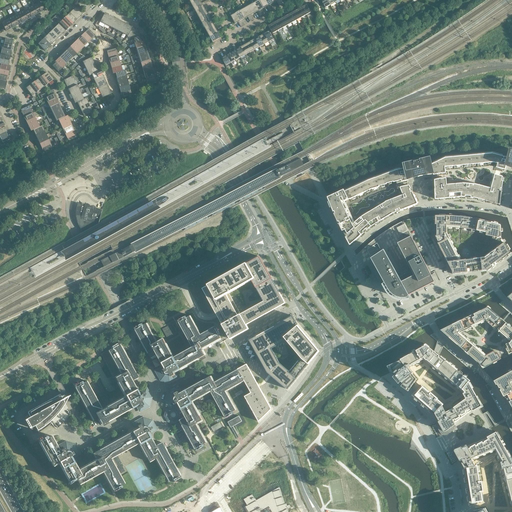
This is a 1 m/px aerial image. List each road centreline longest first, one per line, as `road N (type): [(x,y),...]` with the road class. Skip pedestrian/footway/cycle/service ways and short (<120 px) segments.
road 1 (tertiary): [(0,377),(221,259)]
road 2 (residential): [(84,22),(102,39),(118,103),(84,125),(43,62)]
road 3 (tertiary): [(169,117),(22,199)]
road 4 (tertiary): [(22,199),(137,139),(171,134)]
road 5 (residential): [(459,511),(455,485),(414,410),(379,381)]
road 6 (residential): [(347,251),(382,316),(446,285)]
road 7 (tertiary): [(339,350),(267,234)]
road 8 (residential): [(427,316),(490,383),(511,421)]
road 9 (tertiary): [(267,234),(225,153),(198,127)]
road 10 (tertiary): [(266,248),(327,355)]
